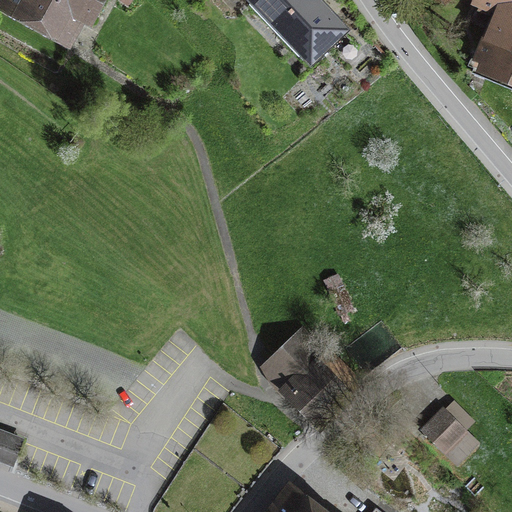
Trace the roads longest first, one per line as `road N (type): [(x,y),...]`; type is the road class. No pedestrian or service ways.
road 1 (residential): [(511,360),(435,362),(396,377),(292,466),(256,511)]
road 2 (residential): [(511,169),(375,0)]
